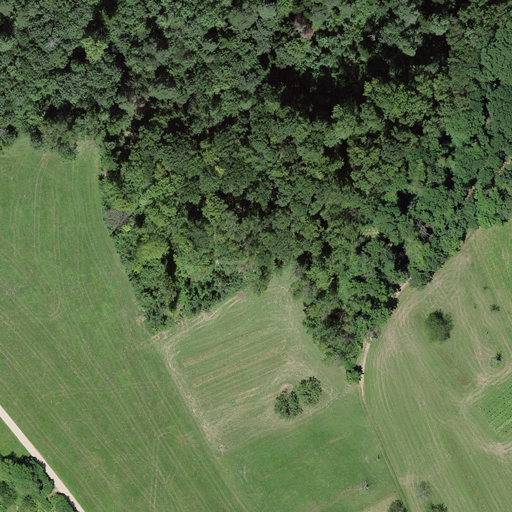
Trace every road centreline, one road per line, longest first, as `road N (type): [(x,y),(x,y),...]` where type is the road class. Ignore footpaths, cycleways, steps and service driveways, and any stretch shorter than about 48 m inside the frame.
road 1 (track): [(238,283),(207,182),(185,151),(126,135),(114,116),(142,0)]
road 2 (track): [(408,511),(364,406),(360,363),(386,302),(473,236)]
road 3 (track): [(330,0),(290,63),(185,151),(110,230)]
road 4 (track): [(110,230),(131,298),(250,511)]
road 5 (track): [(511,326),(484,270),(461,178),(469,149),(511,79)]
road 6 (track): [(81,511),(0,412)]
